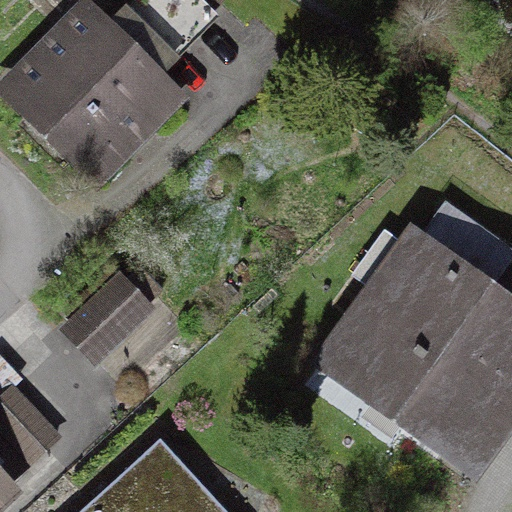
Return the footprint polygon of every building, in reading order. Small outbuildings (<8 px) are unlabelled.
[(165,56),(209,12),(196,0),(140,0),(124,16),(165,56)] [(96,174),(173,96),(89,13),(12,91),(96,174)] [(466,464),(473,469),(478,462),(475,460),(511,409),(511,318),(475,292),(506,248),(444,204),(330,362),(468,462),(466,464)] [(121,283),(69,332),(93,358),(145,309),(121,283)] [(0,500),(6,496),(3,493),(28,469),(16,456),(48,425),(0,374),(0,500)] [(81,511),(224,511),(159,441),(81,511)]
